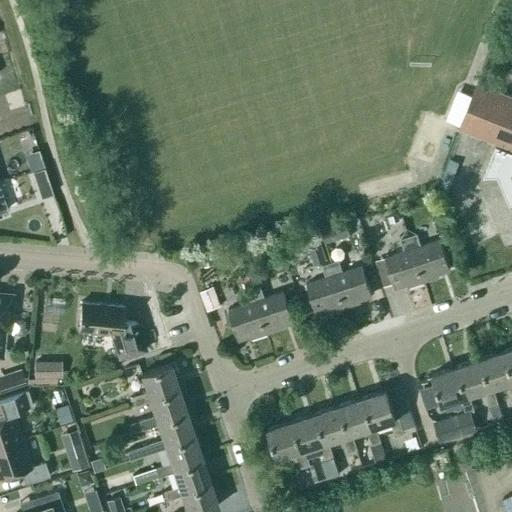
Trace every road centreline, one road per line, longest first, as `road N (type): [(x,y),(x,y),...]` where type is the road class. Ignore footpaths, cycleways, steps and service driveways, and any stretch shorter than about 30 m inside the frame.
road 1 (residential): [(231,390),(181,292),(139,274),(0,264)]
road 2 (residential): [(231,390),(511,300)]
